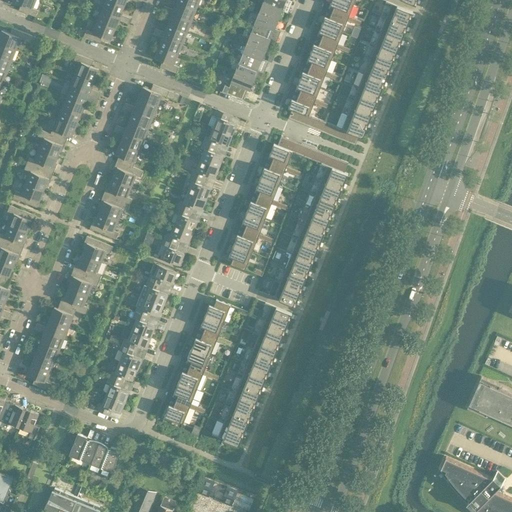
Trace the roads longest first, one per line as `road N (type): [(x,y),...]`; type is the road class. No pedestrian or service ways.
road 1 (secondary): [(432,185),(308,511)]
road 2 (secondary): [(334,511),(449,192)]
road 3 (residential): [(134,426),(260,116)]
road 4 (secondary): [(494,0),(432,185)]
road 5 (secondary): [(449,192),(511,17)]
road 6 (residential): [(91,152),(72,167),(33,265),(34,289)]
road 7 (residential): [(34,289),(53,273),(92,175),(91,152)]
road 8 (residential): [(260,116),(126,63)]
road 9 (residential): [(134,426),(118,428),(0,380)]
road 10 (residential): [(126,63),(0,13)]
road 11 (residential): [(260,116),(307,0)]
